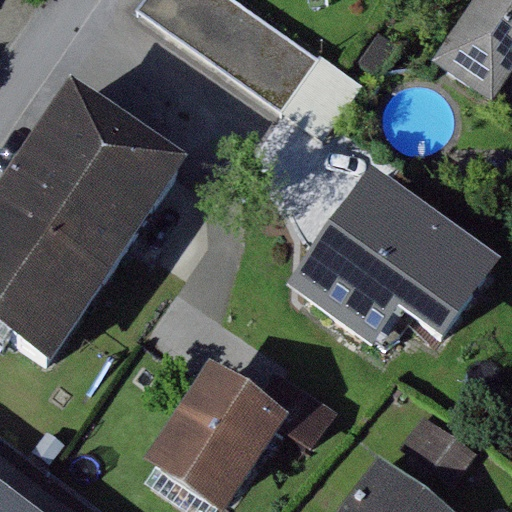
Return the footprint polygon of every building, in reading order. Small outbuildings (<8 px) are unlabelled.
[(154,0),(138,22),(327,156),(365,103),(218,0),(154,0)] [(511,0),(487,0),(437,76),(494,114),(511,86),(511,0)] [(0,226),(0,350),(44,382),(181,187),(78,115),(0,226)] [(380,202),(306,309),(386,364),(407,334),(444,359),(497,281),(380,202)] [(213,384),(147,485),(188,511),(229,511),(283,430),(213,384)] [(356,511),(430,511),(384,477),(356,511)] [(0,511),(28,511),(0,490),(0,511)]
